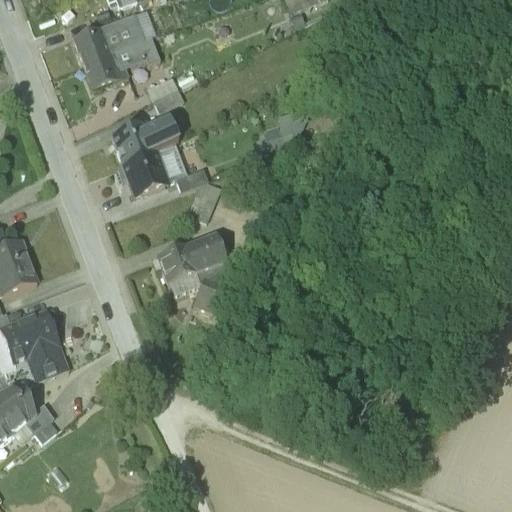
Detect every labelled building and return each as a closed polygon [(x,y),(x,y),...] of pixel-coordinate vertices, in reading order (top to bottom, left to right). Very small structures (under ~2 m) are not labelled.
[(120,16),(137,10),(133,0),(106,0),(109,10),(117,7),(120,16)] [(318,0),(281,0),(290,23),(323,11),(318,0)] [(133,37),(139,35),(134,23),(128,25),(133,37)] [(128,25),(99,36),(109,63),(144,49),(139,35),(133,37),(128,25)] [(72,47),(82,73),(109,63),(99,36),(72,47)] [(339,44),(325,38),(317,56),(332,62),(339,44)] [(109,63),(118,88),(137,82),(130,65),(154,56),(150,47),(144,49),(109,63)] [(109,63),(82,73),(92,98),(118,88),(109,63)] [(146,98),(152,110),(176,98),(170,86),(146,98)] [(176,98),(152,110),(159,123),(183,111),(176,98)] [(169,131),(149,141),(157,162),(174,153),(178,151),(169,131)] [(111,146),(122,175),(157,162),(149,141),(145,132),(111,146)] [(168,192),(169,193),(176,190),(176,189),(187,185),(174,153),(157,162),(164,180),(158,182),(163,194),(168,192)] [(157,162),(122,175),(134,207),(169,194),(169,193),(168,192),(163,194),(158,182),(164,180),(157,162)] [(324,179),(301,169),(285,207),(308,217),(324,179)] [(203,178),(187,185),(176,189),(176,190),(180,202),(199,195),(207,192),(203,178)] [(207,192),(199,195),(187,224),(205,232),(220,198),(207,192)] [(156,268),(167,297),(171,295),(196,286),(226,274),(215,245),(156,268)] [(3,257),(0,247),(0,309),(33,297),(16,252),(3,257)] [(243,281),(226,274),(196,286),(200,297),(193,317),(224,329),(243,281)] [(200,297),(196,286),(171,295),(174,307),(200,297)] [(51,322),(4,339),(17,375),(25,397),(72,377),(51,322)] [(0,406),(25,397),(17,375),(0,383),(0,406)] [(35,423),(25,397),(0,406),(0,456),(23,437),(36,427),(35,423)] [(43,420),(35,423),(36,427),(23,437),(31,445),(50,429),(43,420)]
